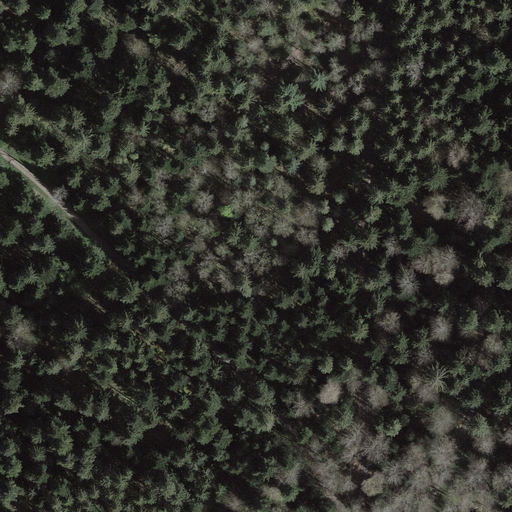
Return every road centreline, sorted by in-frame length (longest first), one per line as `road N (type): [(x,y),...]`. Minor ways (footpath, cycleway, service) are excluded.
road 1 (track): [(389,0),(360,259),(354,511)]
road 2 (track): [(0,153),(246,382),(309,453),(336,511)]
road 3 (track): [(416,511),(443,485),(462,426),(511,356)]
